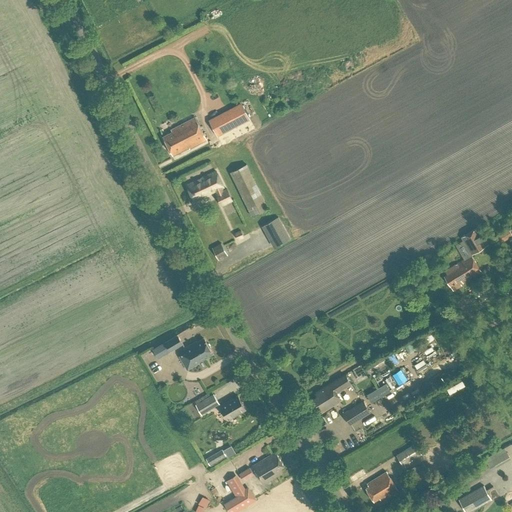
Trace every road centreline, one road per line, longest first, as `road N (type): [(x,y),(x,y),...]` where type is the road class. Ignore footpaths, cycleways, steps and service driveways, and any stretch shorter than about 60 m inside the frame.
road 1 (tertiary): [(214,301),(66,0)]
road 2 (tertiary): [(214,301),(347,511)]
